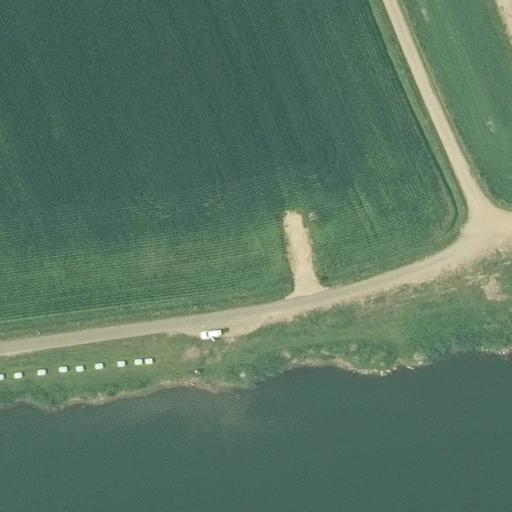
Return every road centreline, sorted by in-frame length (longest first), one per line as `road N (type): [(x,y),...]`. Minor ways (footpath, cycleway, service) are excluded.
road 1 (unclassified): [(0,350),(310,302),(489,239)]
road 2 (unclassified): [(489,239),(389,0)]
